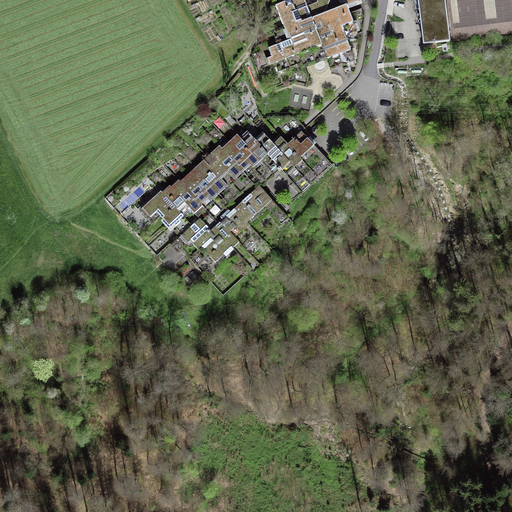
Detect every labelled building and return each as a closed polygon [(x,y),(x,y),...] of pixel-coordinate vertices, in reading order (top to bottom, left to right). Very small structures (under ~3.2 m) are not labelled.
[(293,0),(294,0),(272,7),(284,43),(265,52),(267,60),(264,62),(267,69),(320,50),(308,21),(300,0),(293,0)] [(300,0),(308,21),(323,15),(328,4),(326,0),(300,0)] [(326,0),(328,4),(323,15),(341,8),(338,0),(326,0)] [(511,0),(417,0),(419,13),(423,44),(424,44),(425,55),(437,54),(436,43),(511,33),(511,0)] [(320,50),(324,63),(347,54),(343,41),(356,37),(341,8),(323,15),(308,21),(320,50)] [(162,192),(161,191),(142,208),(150,216),(156,211),(163,219),(161,221),(171,231),(181,222),(179,220),(191,209),(194,213),(202,206),(200,204),(208,197),(211,201),(250,165),(253,168),(268,154),(254,139),(247,131),(240,137),(237,135),(222,148),(220,146),(180,181),(179,180),(171,187),(170,186),(162,192)] [(315,145),(316,143),(309,136),(307,137),(301,131),(288,143),(281,136),(274,143),(263,131),(254,139),(268,154),(279,166),(277,168),(278,169),(280,168),(287,175),(303,160),(300,158),(315,145)] [(332,164),(315,145),(300,158),(303,160),(287,175),(302,192),(332,164)] [(231,213),(260,186),(278,169),(277,168),(279,166),(268,154),(253,168),(250,165),(211,201),(208,197),(200,204),(202,206),(194,213),(191,209),(179,220),(181,222),(171,231),(161,221),(163,219),(156,211),(150,216),(142,208),(139,210),(134,204),(122,214),(157,252),(174,236),(223,290),(295,226),(272,201),(248,222),(250,224),(235,237),(240,242),(233,247),(235,249),(226,256),(224,254),(215,263),(202,248),(199,251),(190,241),(188,243),(181,236),(200,219),(211,231),(223,220),(221,217),(229,210),(231,213)] [(260,186),(231,213),(229,210),(221,217),(223,220),(211,231),(200,219),(181,236),(188,243),(190,241),(199,251),(202,248),(215,263),(224,254),(226,256),(235,249),(233,247),(240,242),(235,237),(250,224),(248,222),(272,201),(260,186)]
